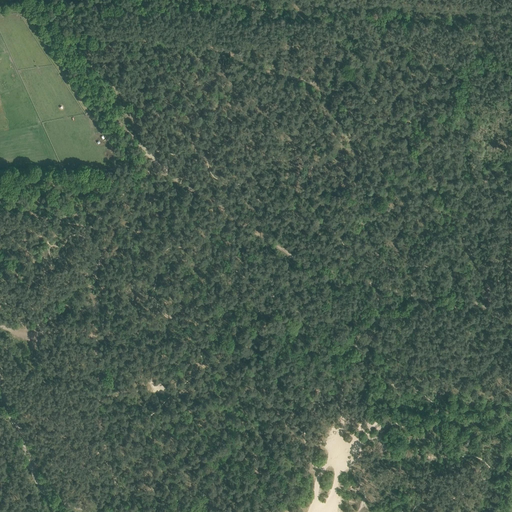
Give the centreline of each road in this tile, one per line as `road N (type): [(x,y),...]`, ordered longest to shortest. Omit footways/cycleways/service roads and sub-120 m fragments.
road 1 (track): [(127,511),(99,428),(92,344),(0,326)]
road 2 (track): [(163,164),(32,0)]
